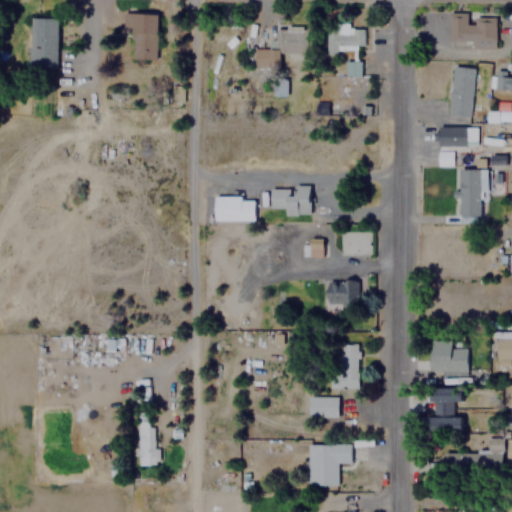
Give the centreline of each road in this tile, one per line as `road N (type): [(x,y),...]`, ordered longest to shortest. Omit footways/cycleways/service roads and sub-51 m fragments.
road 1 (residential): [(190,0),(192,511)]
road 2 (residential): [(400,511),(401,0)]
